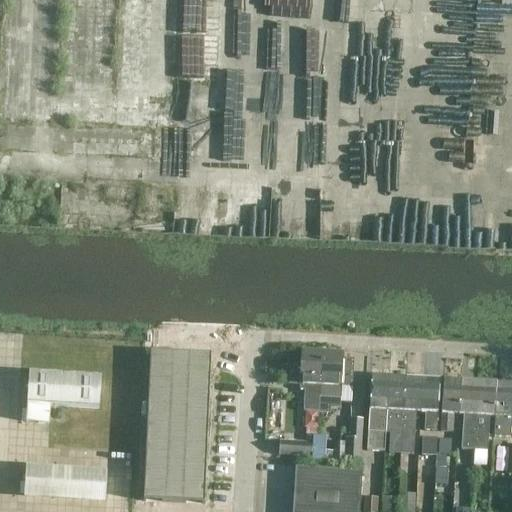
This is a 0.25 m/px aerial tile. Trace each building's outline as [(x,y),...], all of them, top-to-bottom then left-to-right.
[(506,62),(507,35),(479,35),(479,62),(506,62)] [(477,94),(478,125),(500,124),(499,93),(477,94)] [(339,134),(321,134),(321,190),(339,190),(339,134)] [(273,204),(274,187),(237,186),(236,203),(273,204)] [(320,387),(322,353),(302,352),(301,367),(290,367),(289,386),(320,387)] [(341,354),(322,353),(320,387),(319,398),(341,399),(341,389),(352,389),(354,361),(341,360),(341,354)] [(180,356),(150,354),(147,428),(176,430),(180,356)] [(176,430),(206,431),(210,357),(180,356),(176,430)] [(102,381),(30,376),(27,424),(50,426),(51,408),(100,411),(102,381)] [(384,434),(388,378),(372,377),(368,433),(367,452),(384,453),(386,434),(384,434)] [(403,412),(406,379),(388,378),(384,434),(386,434),(390,435),(388,455),(401,455),(403,412)] [(421,414),(423,380),(406,379),(403,412),(401,455),(413,456),(416,413),(421,414)] [(423,380),(421,414),(426,414),(424,432),(436,432),(440,382),(423,380)] [(440,433),(447,433),(453,433),(454,415),(459,415),(461,383),(443,382),(440,433)] [(478,384),(461,383),(459,415),(463,416),(461,450),(474,451),(478,384)] [(494,417),(496,385),(478,384),(474,451),(473,466),(486,467),(489,417),(494,417)] [(511,385),(496,385),(494,417),(500,418),(499,437),(510,437),(511,406),(511,385)] [(319,395),(305,394),(304,410),(318,411),(319,395)] [(344,462),(362,463),(363,420),(350,420),(350,439),(345,439),(344,443),(334,443),(334,453),(326,453),(326,438),(314,438),(312,463),(344,465),(344,462)] [(147,428),(143,502),(173,504),(176,430),(147,428)] [(203,505),(206,431),(176,430),(173,504),(203,505)] [(421,457),(435,458),(437,458),(438,440),(422,439),(421,457)] [(451,440),(438,440),(437,458),(435,458),(435,468),(444,469),(445,456),(450,456),(451,440)] [(281,443),(280,456),(312,458),(312,445),(281,443)] [(359,511),(362,473),(295,469),(292,511),(359,511)] [(25,497),(106,503),(107,478),(27,473),(25,497)] [(397,511),(398,499),(383,498),(382,511),(397,511)] [(414,511),(415,500),(400,499),(399,511),(414,511)]
